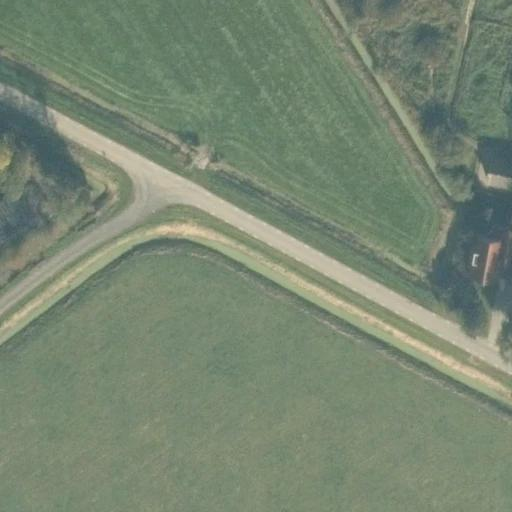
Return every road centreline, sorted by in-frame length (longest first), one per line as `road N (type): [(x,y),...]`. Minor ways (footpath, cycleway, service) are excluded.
road 1 (tertiary): [(511,362),(170,180)]
road 2 (residential): [(170,180),(0,306)]
road 3 (tertiary): [(170,180),(0,89)]
